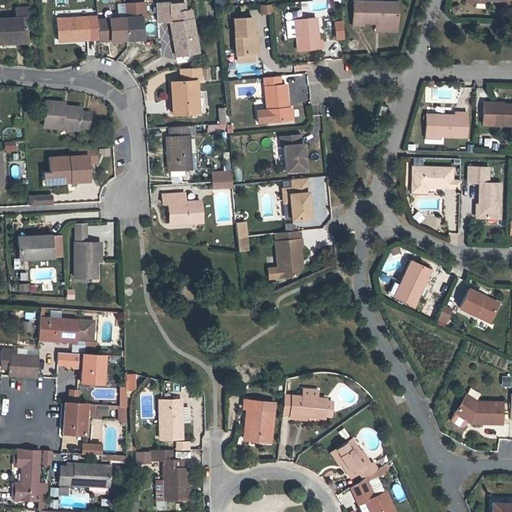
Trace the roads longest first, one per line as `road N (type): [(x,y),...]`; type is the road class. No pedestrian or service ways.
road 1 (residential): [(368,220),(363,301),(441,464)]
road 2 (residential): [(0,73),(85,80),(127,104),(138,203)]
road 3 (residential): [(413,73),(368,220)]
road 4 (residential): [(368,220),(483,268),(511,269)]
road 5 (residential): [(217,488),(263,472),(290,474),(314,486),(332,511)]
